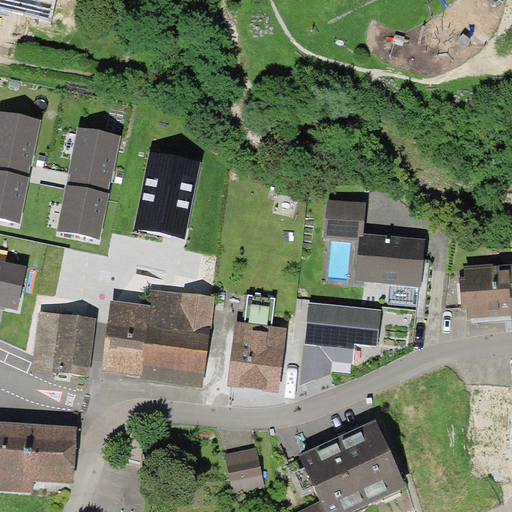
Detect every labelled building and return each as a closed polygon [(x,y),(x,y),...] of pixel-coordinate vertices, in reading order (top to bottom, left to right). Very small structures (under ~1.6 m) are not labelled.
[(0,0),(0,8),(3,9),(17,13),(31,16),(52,21),(56,2),(56,0),(0,0)] [(0,111),(0,170),(29,176),(40,120),(0,111)] [(78,127),(67,183),(109,192),(121,136),(78,127)] [(200,162),(150,151),(134,228),(184,239),(200,162)] [(29,176),(0,170),(0,219),(20,224),(29,176)] [(109,192),(67,183),(58,231),(100,239),(109,192)] [(364,236),(364,233),(367,203),(327,199),(324,238),(359,241),(360,236),(364,236)] [(425,239),(364,233),(364,236),(360,236),(359,241),(356,281),(421,286),(425,239)] [(0,260),(0,306),(5,307),(18,310),(27,266),(0,260)] [(511,263),(493,265),(493,263),(464,265),(464,276),(460,277),(463,310),(468,309),(468,318),(511,314),(511,263)] [(215,298),(152,289),(150,306),(141,375),(140,380),(203,388),(215,298)] [(141,375),(150,306),(112,300),(102,370),(141,375)] [(381,310),(309,302),(305,343),(320,345),(336,346),(354,348),(354,343),(378,345),(381,310)] [(89,374),(97,318),(40,311),(34,370),(60,372),(89,374)] [(287,328),(235,321),(227,386),(253,389),(279,392),(287,328)] [(333,361),(320,345),(305,343),(300,385),(331,374),(332,371),(333,361)] [(336,346),(320,345),(333,361),(332,371),(350,373),(351,364),(353,364),(354,348),(336,346)] [(29,423),(0,420),(0,490),(34,492),(35,481),(74,483),(78,426),(29,423)] [(333,439),(299,454),(321,501),(325,511),(350,511),(406,487),(375,420),(333,439)] [(257,448),(225,454),(233,494),(265,488),(257,448)] [(325,511),(321,501),(298,511),(325,511)]
